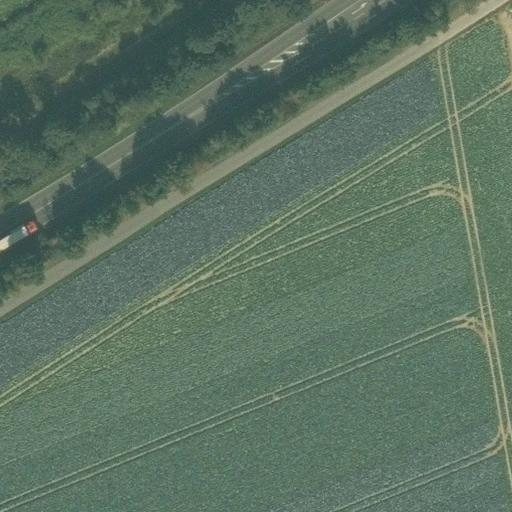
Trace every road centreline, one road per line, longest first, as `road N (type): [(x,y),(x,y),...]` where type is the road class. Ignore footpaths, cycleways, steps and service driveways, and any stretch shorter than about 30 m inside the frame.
road 1 (track): [(494,0),(0,307)]
road 2 (primary): [(0,233),(372,0)]
road 3 (track): [(203,0),(0,135)]
